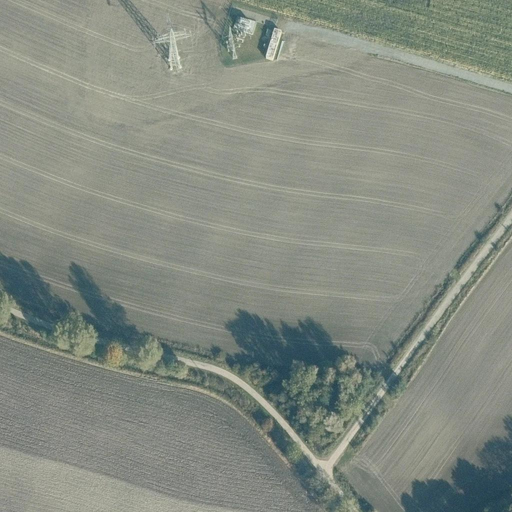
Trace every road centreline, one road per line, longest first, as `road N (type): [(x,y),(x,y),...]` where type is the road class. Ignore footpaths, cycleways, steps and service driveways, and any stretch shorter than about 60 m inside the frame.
road 1 (unclassified): [(355,511),(264,404),(222,372),(0,306)]
road 2 (track): [(323,469),(511,213)]
road 3 (track): [(511,86),(292,21)]
